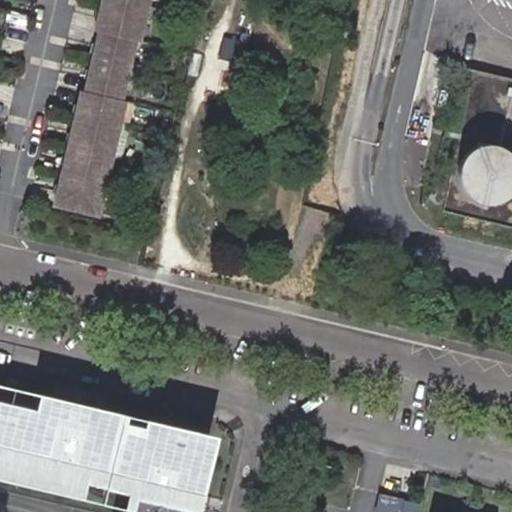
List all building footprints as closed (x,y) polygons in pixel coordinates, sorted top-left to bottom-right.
[(155,39),(159,24),(149,22),(152,8),(162,10),(164,0),(108,0),(101,33),(105,34),(91,94),(87,92),(59,207),(102,217),(104,210),(113,212),(117,198),(107,196),(111,182),(120,184),(124,170),(114,167),(117,154),(127,157),(130,142),(121,140),(124,127),(133,129),(137,115),(127,113),(129,103),(126,102),(127,95),(137,97),(141,82),(131,80),(135,66),(144,68),(148,53),(138,51),(140,42),(144,43),(145,36),(155,39)] [(511,72),(511,40),(490,34),(482,65),(511,72)] [(470,150),(458,172),(458,177),(468,196),(488,204),(504,199),(511,186),(511,159),(510,154),(493,145),(470,150)] [(59,399),(56,411),(74,415),(77,403),(59,399)] [(0,403),(0,413),(33,421),(35,412),(0,403)] [(0,477),(74,496),(76,487),(78,477),(107,484),(104,494),(131,501),(128,511),(188,511),(189,509),(192,497),(205,439),(149,426),(147,432),(145,441),(119,435),(121,426),(74,415),(56,411),(37,406),(35,412),(33,421),(0,413),(0,477)] [(147,432),(121,426),(119,435),(145,441),(147,432)] [(78,477),(76,487),(104,494),(107,484),(78,477)] [(203,500),(192,497),(189,509),(198,511),(200,511),(203,500)]
